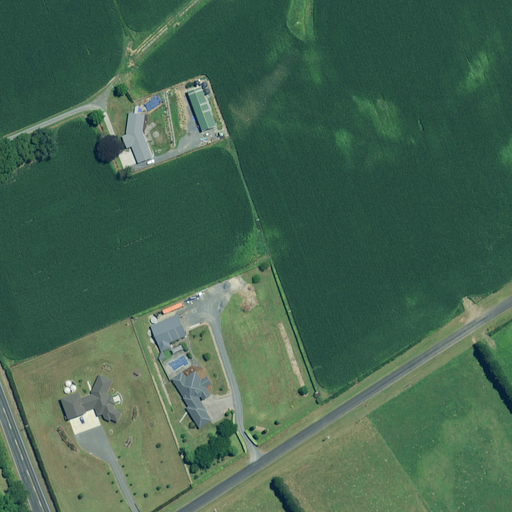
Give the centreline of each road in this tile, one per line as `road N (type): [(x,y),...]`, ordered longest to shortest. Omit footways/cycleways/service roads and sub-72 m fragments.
road 1 (unclassified): [(183,511),(511,299)]
road 2 (secondary): [(0,397),(43,511)]
